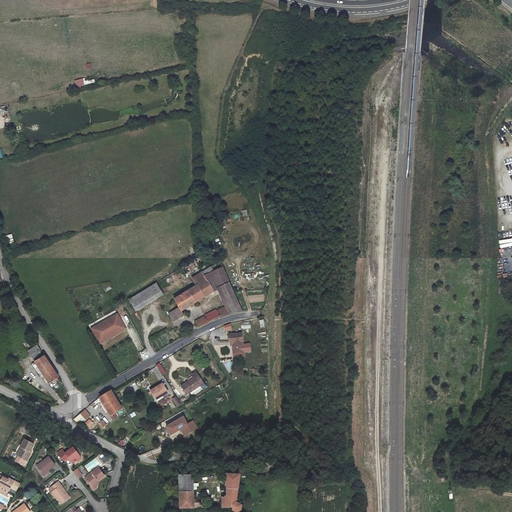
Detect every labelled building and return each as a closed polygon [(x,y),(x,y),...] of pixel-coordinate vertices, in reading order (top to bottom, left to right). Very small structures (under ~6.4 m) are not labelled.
[(84,78),(75,80),(77,87),(95,82),(94,79),(85,81),(84,78)] [(506,134),(511,121),(511,118),(510,118),(503,133),(506,134)] [(199,266),(195,260),(181,268),(185,274),(199,266)] [(209,267),(201,272),(213,292),(216,290),(216,287),(210,273),(212,272),(209,267)] [(231,314),(242,311),(230,283),(223,267),(212,272),(210,273),(216,287),(220,288),(228,305),(231,314)] [(192,278),(196,285),(197,285),(204,297),(213,292),(201,272),(192,278)] [(163,294),(156,283),(129,299),(136,310),(163,294)] [(181,311),(204,297),(197,285),(196,285),(174,299),(179,307),(169,314),(173,321),(184,315),(181,311)] [(195,322),(198,327),(219,317),(231,314),(228,305),(206,317),(206,316),(195,322)] [(98,342),(99,343),(125,329),(116,314),(115,315),(123,329),(117,332),(116,331),(103,338),(103,339),(98,342)] [(115,315),(91,328),(98,342),(103,339),(103,338),(116,331),(117,332),(123,329),(115,315)] [(229,335),(230,342),(234,342),(235,353),(244,352),(241,333),(229,335)] [(234,342),(230,342),(230,345),(232,345),(234,358),(244,357),(244,352),(235,353),(234,342)] [(56,379),(58,377),(44,356),(43,357),(40,352),(41,352),(37,345),(28,352),(42,373),(41,374),(41,375),(43,374),(45,378),(49,384),(53,381),(56,379)] [(146,349),(139,353),(142,360),(150,356),(146,349)] [(196,372),(195,372),(192,375),(194,377),(197,375),(203,384),(204,383),(196,372)] [(181,386),(187,395),(203,384),(197,375),(194,377),(181,386)] [(151,391),(156,399),(168,392),(162,383),(151,391)] [(121,409),(111,392),(111,391),(100,397),(113,419),(116,418),(113,413),(114,413),(121,409)] [(175,396),(172,399),(177,407),(181,405),(175,396)] [(157,402),(160,407),(166,403),(164,398),(157,402)] [(90,416),(85,410),(73,419),(77,425),(84,419),(85,420),(90,416)] [(183,436),(198,429),(193,420),(187,423),(183,416),(164,425),(169,436),(180,431),(183,436)] [(33,444),(24,439),(20,447),(21,447),(22,448),(17,456),(26,461),(31,452),(29,452),(33,444)] [(69,459),(73,464),(77,461),(80,458),(81,458),(79,455),(81,454),(81,452),(79,449),(77,448),(75,450),(73,447),(65,453),(63,450),(58,454),(64,461),(68,457),(69,459)] [(103,463),(109,461),(107,455),(101,458),(103,463)] [(55,465),(49,457),(36,466),(43,474),(48,470),(55,465)] [(85,478),(91,486),(97,481),(104,476),(98,468),(85,478)] [(239,474),(226,474),(227,495),(225,497),(225,498),(221,498),(222,507),(232,507),(232,509),(233,511),(235,511),(236,511),(238,511),(239,511),(240,510),(241,509),(241,508),(241,506),(239,503),(238,502),(236,502),(239,474)] [(8,490),(9,491),(10,488),(14,481),(9,478),(8,480),(0,475),(0,483),(1,484),(0,485),(0,486),(1,486),(8,490)] [(179,475),(179,492),(193,492),(193,475),(179,475)] [(16,491),(19,484),(14,481),(10,488),(16,491)] [(63,489),(58,482),(51,487),(53,491),(52,492),(56,498),(61,504),(70,498),(65,491),(64,492),(63,490),(63,489)] [(8,490),(1,486),(0,487),(0,491),(6,495),(8,490)] [(193,492),(179,492),(180,508),(193,508),(193,499),(193,492)] [(193,508),(201,508),(201,498),(193,499),(193,508)] [(25,504),(30,510),(34,507),(29,501),(25,504)]
